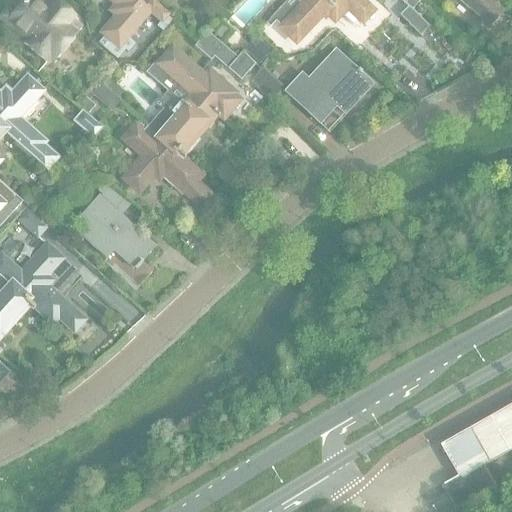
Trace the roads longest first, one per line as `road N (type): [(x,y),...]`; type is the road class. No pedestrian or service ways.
road 1 (residential): [(0,445),(81,402),(322,181),(483,90),(511,83)]
road 2 (secondary): [(511,318),(185,511)]
road 3 (secondary): [(259,511),(511,359)]
